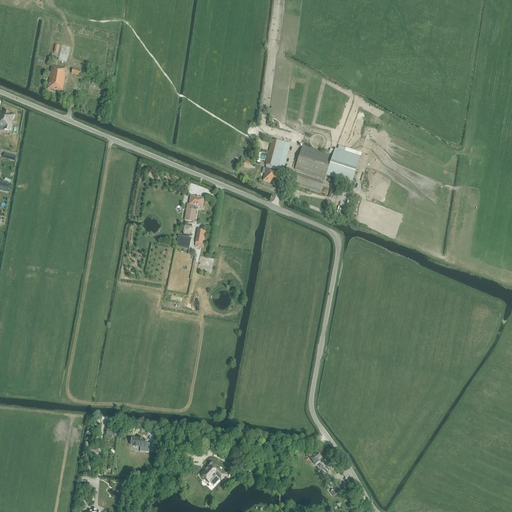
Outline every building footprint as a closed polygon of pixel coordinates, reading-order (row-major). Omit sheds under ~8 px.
[(80,77),(80,76),(83,77),(85,68),(82,67),(83,67),(74,64),(71,74),(80,77)] [(67,69),(66,69),(52,67),(48,89),(58,91),(63,91),(67,69)] [(9,114),(9,113),(4,112),(4,113),(0,111),(0,126),(5,127),(4,130),(9,131),(13,115),(9,114)] [(265,165),(267,165),(266,168),(263,181),(275,184),(278,172),(283,173),(291,145),(272,140),(265,165)] [(333,156),(303,146),(295,170),(325,180),(326,176),(335,179),(334,181),(351,187),(361,157),(335,149),(333,156)] [(321,193),(323,185),(293,175),(290,183),(321,193)] [(0,183),(0,190),(7,192),(9,186),(0,183)] [(188,209),(193,210),(194,206),(202,207),(204,199),(199,198),(196,197),(191,197),(190,205),(188,204),(187,207),(188,207),(188,209)] [(188,209),(187,209),(185,221),(194,222),(196,210),(193,210),(188,209)] [(184,227),(183,235),(191,236),(192,228),(184,227)] [(206,231),(198,230),(195,247),(203,248),(206,231)] [(191,239),(181,236),(178,236),(176,247),(189,250),(191,239)] [(139,447),(140,447),(142,447),(142,451),(146,451),(146,453),(149,453),(150,444),(146,443),(146,442),(146,441),(143,440),(143,439),(137,439),(132,438),(131,440),(131,441),(131,445),(133,445),(133,446),(139,447)] [(274,444),(269,440),(263,446),(268,451),(269,450),(273,454),(278,449),(274,444)] [(318,460),(321,458),(318,453),(311,459),(316,466),(320,463),(318,460)] [(253,461),(258,466),(263,462),(258,457),(253,461)] [(204,478),(211,485),(213,487),(220,480),(222,481),(224,478),(225,479),(227,477),(212,463),(210,465),(210,466),(201,475),(202,476),(202,477),(203,478),(204,478)]
